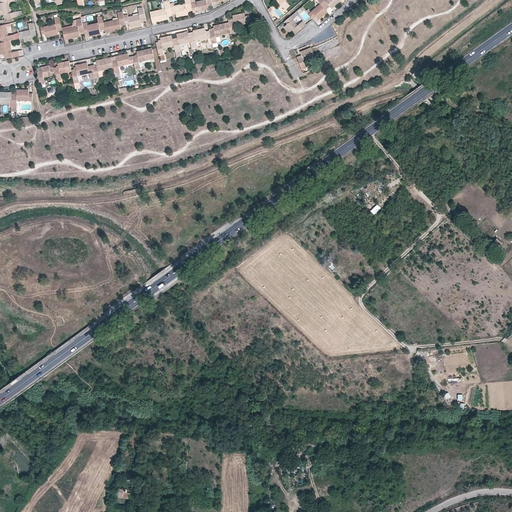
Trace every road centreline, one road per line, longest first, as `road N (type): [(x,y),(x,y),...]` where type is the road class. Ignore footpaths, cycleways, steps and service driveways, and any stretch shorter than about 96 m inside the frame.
road 1 (primary): [(511,27),(0,399)]
road 2 (residential): [(3,73),(32,57),(210,17),(242,0)]
